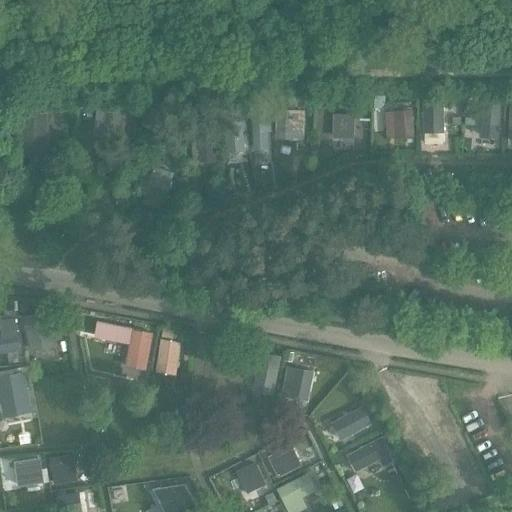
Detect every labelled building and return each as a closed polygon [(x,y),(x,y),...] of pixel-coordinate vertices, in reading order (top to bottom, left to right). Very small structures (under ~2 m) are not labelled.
[(374,96),(374,108),(380,108),(384,104),(385,96),(374,96)] [(424,101),(424,144),(443,144),(443,101),(424,101)] [(480,136),(497,137),(500,104),(483,102),(480,136)] [(253,104),(254,149),(267,148),(268,131),(270,131),(268,104),(253,104)] [(124,112),(97,109),(95,133),(122,137),(124,112)] [(303,111),(277,110),(277,136),(302,138),(303,111)] [(414,136),(412,110),(395,111),(396,137),(414,136)] [(19,113),(18,157),(48,158),(48,113),(19,113)] [(354,115),(334,115),(333,135),(354,135),(354,115)] [(452,117),(452,125),(461,125),(461,117),(452,117)] [(474,117),(464,117),(464,125),(474,125),(474,117)] [(225,121),(226,151),(243,150),(241,120),(225,121)] [(198,161),(215,160),(214,135),(197,136),(198,161)] [(151,171),(145,192),(166,198),(172,178),(151,171)] [(15,300),(7,301),(7,311),(15,310),(15,300)] [(29,302),(20,303),(21,312),(30,310),(29,302)] [(30,350),(54,346),(51,329),(47,312),(22,317),(25,328),(30,350)] [(0,352),(20,349),(15,318),(0,321),(2,335),(0,335),(0,352)] [(165,328),(163,336),(174,338),(176,330),(165,328)] [(149,338),(134,335),(128,365),(143,368),(149,338)] [(178,343),(163,341),(158,371),(173,373),(178,343)] [(271,392),(279,357),(255,352),(251,368),(260,370),(256,388),(271,392)] [(235,384),(239,356),(225,354),(222,382),(235,384)] [(288,367),(283,395),(306,399),(312,372),(288,367)] [(62,385),(60,368),(36,373),(40,398),(48,397),(47,388),(62,385)] [(76,424),(73,406),(43,412),(47,430),(76,424)] [(371,423),(362,406),(333,423),(341,439),(371,423)] [(34,410),(2,415),(5,431),(36,427),(34,410)] [(226,441),(226,427),(209,428),(209,441),(226,441)] [(393,459),(382,438),(348,456),(355,469),(379,458),(383,465),(393,459)] [(301,464),(292,445),(268,457),(279,476),(301,464)] [(67,459),(66,456),(51,459),(54,482),(76,478),(74,459),(67,459)] [(42,480),(39,457),(15,461),(19,484),(42,480)] [(266,483),(257,464),(238,473),(246,492),(266,483)] [(397,474),(388,479),(394,489),(402,484),(397,474)] [(290,511),(296,511),(304,508),(299,498),(314,489),(308,475),(278,489),(290,511)] [(184,505),(176,486),(156,496),(163,511),(171,511),(172,511),(184,505)] [(147,511),(144,490),(127,494),(129,511),(147,511)] [(59,511),(80,511),(77,493),(66,495),(66,492),(57,493),(59,511)] [(271,492),(264,496),(268,503),(275,499),(271,492)] [(47,511),(44,493),(21,497),(24,511),(47,511)]
